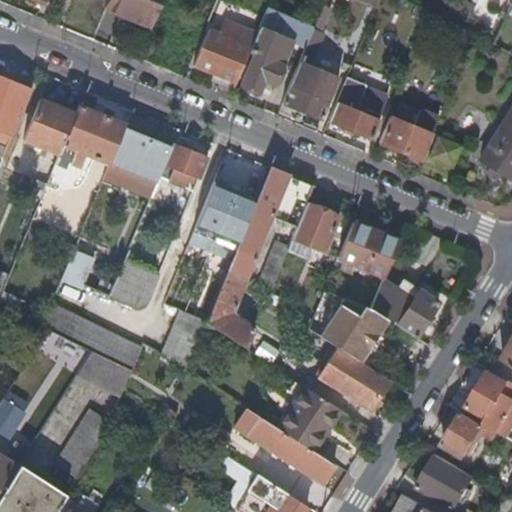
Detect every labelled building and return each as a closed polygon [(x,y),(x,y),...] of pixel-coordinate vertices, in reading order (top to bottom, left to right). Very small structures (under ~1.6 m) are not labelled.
[(133,18),(151,26),(161,0),(107,0),(107,2),(135,14),(133,18)] [(511,30),(511,29),(511,16),(508,14),(503,25),(511,30)] [(192,64),(236,82),(249,52),(251,47),(228,37),(233,25),(223,20),(217,33),(207,29),(192,64)] [(290,39),(259,27),(251,47),(249,52),(252,53),(239,84),(258,92),(263,80),(272,83),(290,39)] [(337,78),(315,68),(313,73),(308,71),(310,66),(316,52),(306,48),(300,62),(299,62),(283,102),(321,118),(337,78)] [(0,88),(4,79),(0,77),(0,129),(11,135),(22,110),(0,100),(0,88)] [(337,102),(329,121),(370,139),(378,120),(355,110),(365,86),(347,78),(337,102)] [(355,110),(378,120),(388,96),(365,86),(355,110)] [(23,138),(58,152),(62,144),(74,113),(40,99),(23,138)] [(86,154),(108,163),(110,160),(123,128),(125,123),(78,104),(74,113),(62,144),(77,150),(72,162),(81,166),(86,154)] [(511,129),(511,107),(502,124),(511,129)] [(381,141),(422,159),(433,131),(439,117),(421,109),(414,126),(390,116),(381,141)] [(510,177),(511,173),(511,129),(502,124),(480,159),(510,177)] [(110,160),(155,179),(162,163),(169,147),(123,128),(110,160)] [(449,167),(458,144),(432,135),(423,158),(449,167)] [(207,157),(171,142),(169,147),(162,163),(173,168),(168,179),(184,186),(186,179),(192,181),(194,176),(198,177),(207,157)] [(155,179),(110,160),(108,163),(102,178),(147,198),(155,179)] [(275,231),(291,238),(305,203),(313,185),(268,166),(255,198),(244,223),(236,244),(233,250),(204,320),(203,323),(246,349),(255,328),(238,317),(233,311),(271,218),(279,221),(275,231)] [(244,223),(255,198),(212,180),(193,227),(236,244),(244,223)] [(339,217),(305,203),(291,238),(288,246),(286,251),(307,259),(312,248),(325,253),(339,217)] [(337,258),(356,265),(383,276),(397,241),(352,222),(337,258)] [(236,244),(193,227),(191,232),(233,250),(236,244)] [(255,293),(267,298),(286,251),(288,246),(276,241),(255,293)] [(93,260),(72,250),(62,275),(84,284),(93,260)] [(353,273),(356,265),(337,258),(334,265),(353,273)] [(152,286),(117,271),(107,294),(137,307),(145,301),(152,286)] [(412,299),(381,281),(370,309),(369,310),(382,317),(414,337),(436,301),(418,289),(412,299)] [(374,329),(382,317),(369,310),(370,309),(324,290),(308,329),(338,347),(356,318),(374,329)] [(130,371),(142,344),(96,321),(52,298),(41,326),(46,329),(85,348),(90,351),(130,371)] [(203,323),(204,320),(178,309),(160,354),(184,369),(203,323)] [(259,340),(252,353),(271,363),(278,350),(259,340)] [(511,365),(511,341),(501,359),(511,365)] [(371,411),(391,381),(339,349),(320,379),(371,411)] [(76,375),(120,395),(122,389),(130,371),(90,351),(76,375)] [(483,423),(496,431),(511,403),(511,382),(508,380),(507,382),(487,371),(480,384),(475,392),(467,406),(468,407),(465,412),(483,423)] [(475,392),(480,384),(477,382),(472,390),(475,392)] [(304,386),(277,428),(314,450),(340,408),(304,386)] [(24,411),(3,397),(0,401),(0,430),(8,436),(24,411)] [(504,435),(511,421),(511,403),(496,431),(504,435)] [(54,464),(76,478),(103,435),(109,420),(89,408),(54,464)] [(321,483),(334,463),(314,450),(277,428),(246,408),(241,417),(245,419),(237,431),(321,483)] [(492,437),(496,431),(483,423),(465,412),(462,411),(444,444),(464,455),(467,450),(471,452),(483,432),(492,437)] [(2,469),(12,475),(19,464),(28,449),(19,444),(3,469),(2,469)] [(453,507),(473,474),(436,453),(417,486),(453,507)] [(0,494),(0,511),(54,511),(64,497),(65,494),(19,464),(12,475),(4,487),(0,494)] [(0,466),(0,484),(4,487),(12,475),(2,469),(3,469),(0,466)] [(231,506),(234,508),(256,473),(245,467),(229,493),(231,506)] [(256,473),(234,508),(240,511),(302,511),(307,505),(256,473)] [(438,511),(404,492),(392,511),(438,511)] [(507,511),(511,504),(511,498),(504,494),(495,509),(493,511),(507,511)] [(87,511),(64,497),(54,511),(87,511)]
